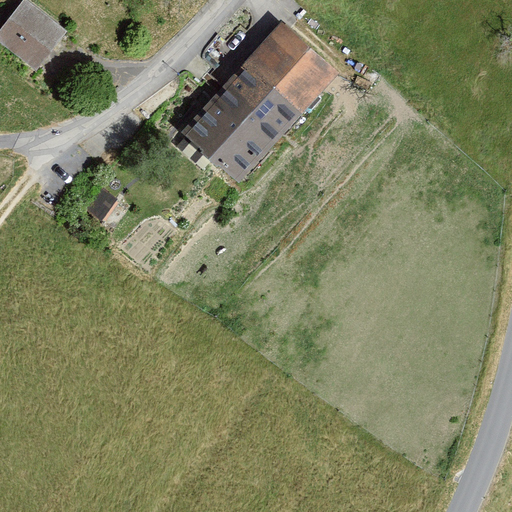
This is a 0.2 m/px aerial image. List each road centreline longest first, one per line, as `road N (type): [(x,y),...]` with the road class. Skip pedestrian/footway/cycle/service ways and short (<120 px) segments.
road 1 (residential): [(77,120),(163,54),(216,0)]
road 2 (tertiary): [(511,385),(468,511)]
road 3 (track): [(0,214),(77,120)]
